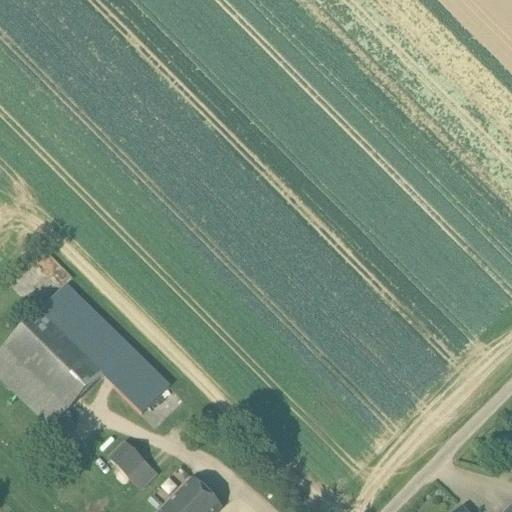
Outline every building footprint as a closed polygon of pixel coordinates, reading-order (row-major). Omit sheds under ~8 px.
[(169,387),(65,285),(38,313),(103,376),(102,377),(141,415),(169,387)] [(103,376),(38,313),(4,346),(69,410),(102,377),(103,376)] [(69,410),(4,346),(0,350),(0,375),(52,427),(69,410)] [(126,442),(109,459),(128,478),(145,461),(126,442)] [(156,472),(145,461),(128,478),(139,489),(156,472)] [(193,479),(160,511),(209,511),(218,503),(193,479)]
